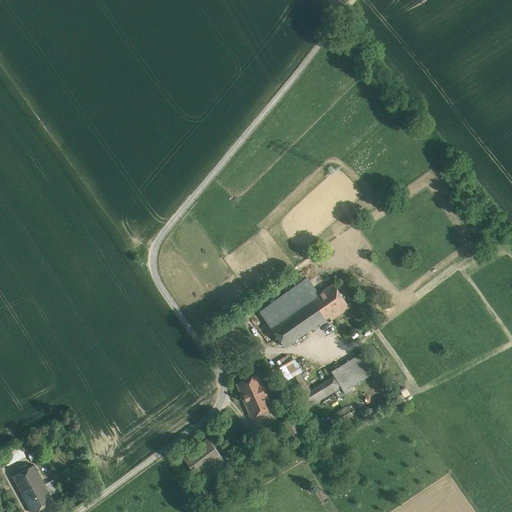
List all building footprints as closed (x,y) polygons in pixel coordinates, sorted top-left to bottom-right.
[(285,236),(279,241),(295,260),(301,255),(285,236)] [(247,289),(254,285),(243,267),(236,271),(247,289)] [(307,278),(260,312),(284,347),(329,316),(315,296),(318,294),(307,278)] [(346,304),(332,284),(318,294),(315,296),(329,316),(330,315),(333,318),(346,309),(344,306),(346,304)] [(374,372),(362,353),(356,356),(368,376),(374,372)] [(287,355),(276,362),(279,367),(291,360),(287,355)] [(356,356),(331,371),(334,376),(343,391),(368,376),(356,356)] [(291,360),(279,367),(287,380),(288,379),(300,372),(302,371),(293,359),(291,360)] [(310,390),(300,372),(288,379),(305,409),(328,396),(321,384),(310,390)] [(257,375),(236,384),(243,399),(264,390),(257,375)] [(334,376),(321,384),(328,396),(341,388),(334,376)] [(264,390),(243,399),(251,417),(272,408),(264,390)] [(280,411),(282,416),(292,412),(290,406),(280,411)] [(338,418),(349,412),(346,406),(335,413),(338,418)] [(315,431),(321,444),(357,424),(349,412),(338,418),(315,431)] [(296,414),(279,425),(290,442),(307,431),(296,414)] [(213,435),(208,439),(211,443),(216,439),(213,435)] [(208,439),(182,458),(193,473),(218,454),(219,454),(211,443),(208,439)] [(24,456),(18,445),(2,454),(4,458),(7,465),(24,456)] [(218,454),(193,473),(203,485),(227,466),(218,454)] [(34,465),(13,476),(21,492),(42,481),(34,465)] [(54,479),(44,484),(49,495),(59,489),(54,479)] [(42,481),(21,492),(31,511),(34,511),(53,502),(49,495),(44,484),(42,481)]
